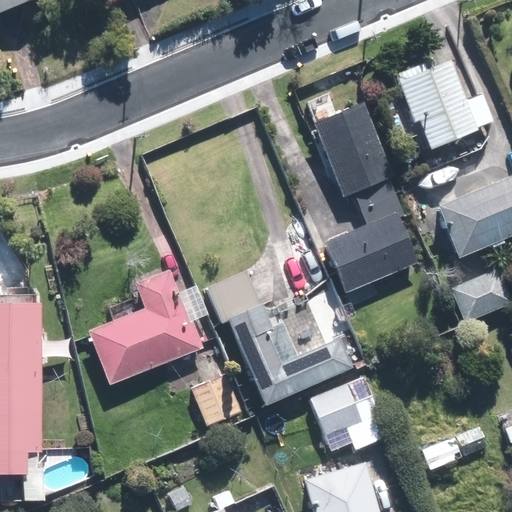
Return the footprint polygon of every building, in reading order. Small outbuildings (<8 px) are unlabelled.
[(0,0),(0,12),(11,8),(32,0),(0,0)] [(478,91),(450,24),(417,37),(426,60),(394,74),(404,99),(383,108),(397,143),(417,135),(424,152),(495,122),(481,89),(478,91)] [(354,193),(366,226),(337,236),(324,241),(343,292),(421,263),(404,217),(409,215),(367,100),(315,119),(344,197),(354,193)] [(511,173),(437,205),(459,258),(511,236),(511,173)] [(499,269),(452,287),(465,322),(511,305),(499,269)] [(255,290),(247,270),(204,288),(219,324),(229,319),(265,406),(357,368),(343,335),(324,342),(310,308),(273,324),(264,302),(261,303),(255,290)] [(182,290),(176,274),(138,288),(140,294),(108,306),(113,319),(88,329),(108,384),(204,348),(193,321),(209,315),(197,284),(182,290)] [(44,450),(43,303),(0,302),(0,472),(28,472),(28,450),(44,450)] [(307,399),(330,453),(352,443),(355,450),(391,435),(365,374),(307,399)] [(223,377),(192,391),(208,428),(242,413),(226,376),(223,377)] [(478,424),(419,450),(428,470),(487,445),(478,424)] [(378,511),(363,460),(304,478),(314,511),(378,511)]
